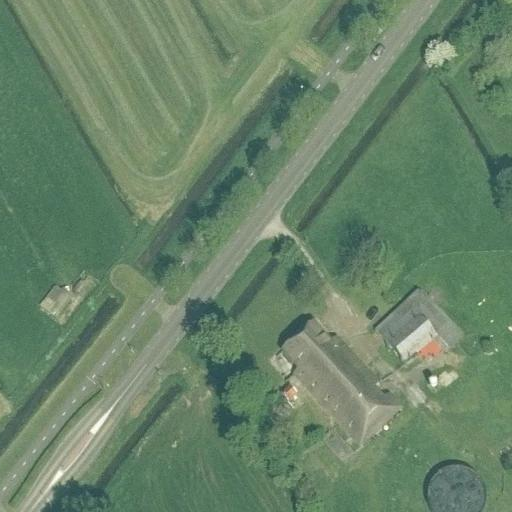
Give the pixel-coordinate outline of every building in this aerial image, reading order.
[(109,253),(122,265),(144,241),(130,229),(109,253)] [(444,359),(464,340),(419,292),(374,334),(385,348),(406,368),(431,346),(444,359)] [(360,449),(400,412),(388,398),(383,403),(373,392),(378,388),(336,342),(331,346),(313,327),(282,355),(298,373),(294,377),(348,437),(349,436),(360,449)] [(443,379),(456,375),(450,360),(438,365),(443,379)] [(270,408),(286,426),(297,416),(289,407),(299,398),(290,389),(270,408)]
